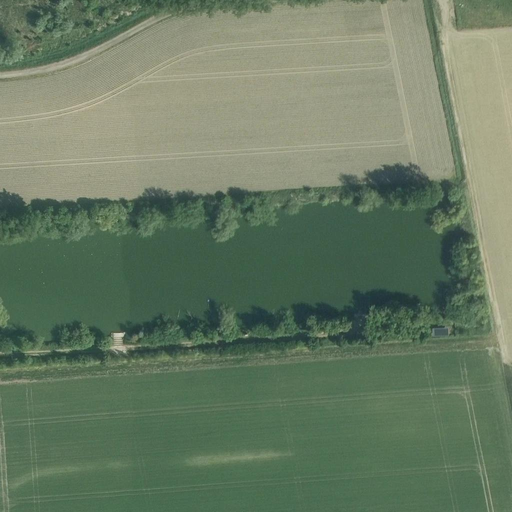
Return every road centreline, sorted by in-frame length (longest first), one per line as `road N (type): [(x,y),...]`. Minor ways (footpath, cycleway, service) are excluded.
road 1 (track): [(352,334),(0,354)]
road 2 (track): [(437,0),(498,328)]
road 3 (track): [(0,71),(47,65),(175,7),(224,0)]
